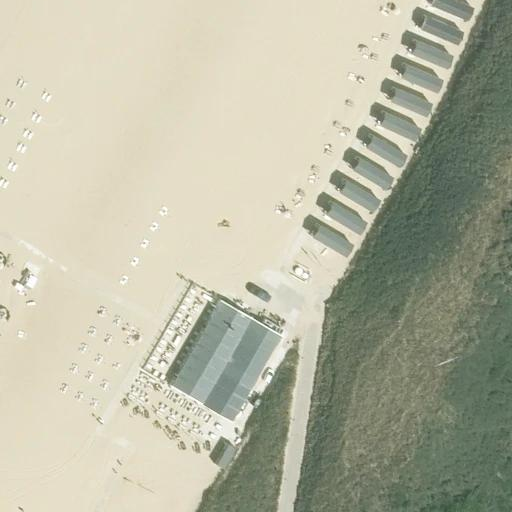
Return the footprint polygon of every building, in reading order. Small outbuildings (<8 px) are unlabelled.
[(469,3),(462,0),(426,0),(426,1),(463,17),(469,3)] [(460,28),(422,12),(416,26),(454,42),(460,28)] [(449,52),(412,35),(406,50),(443,66),(449,52)] [(439,76),(401,60),(395,74),(432,90),(439,76)] [(429,100),(392,84),(386,98),(423,114),(429,100)] [(418,124),(381,108),(374,122),(412,138),(418,124)] [(403,151),(368,131),(361,143),(396,163),(403,151)] [(389,174),(355,154),(348,167),(382,187),(389,174)] [(376,196),(341,176),(334,188),(369,208),(376,196)] [(362,218),(328,198),(321,211),(355,231),(362,218)] [(349,240),(315,220),(308,233),(342,253),(349,240)] [(248,314),(217,296),(168,380),(199,398),(235,336),(248,314)] [(235,336),(199,398),(230,416),(266,354),(235,336)]
